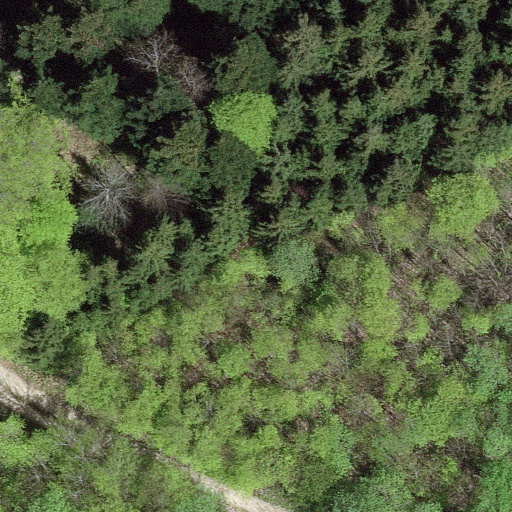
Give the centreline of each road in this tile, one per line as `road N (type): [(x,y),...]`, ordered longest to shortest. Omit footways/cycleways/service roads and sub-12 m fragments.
road 1 (track): [(0,387),(92,445),(261,511)]
road 2 (track): [(0,63),(111,0)]
